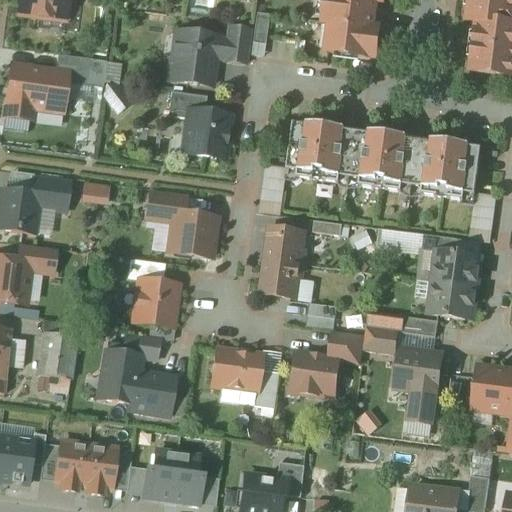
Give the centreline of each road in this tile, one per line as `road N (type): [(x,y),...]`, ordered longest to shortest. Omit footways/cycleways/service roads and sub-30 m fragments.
road 1 (residential): [(411,94),(292,77),(266,88),(240,185),(225,318)]
road 2 (residential): [(511,226),(494,346)]
